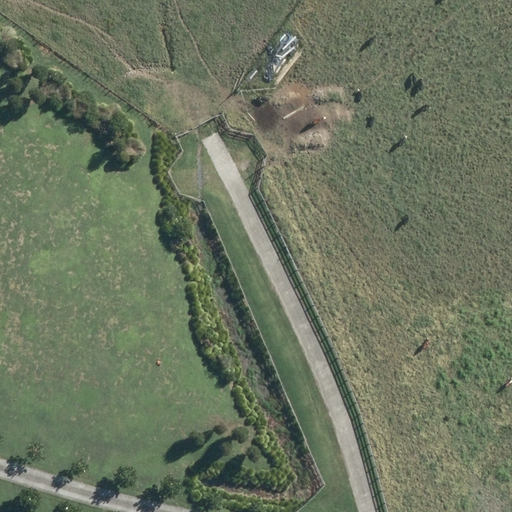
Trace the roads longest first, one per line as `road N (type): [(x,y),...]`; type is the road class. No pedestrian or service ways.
road 1 (unknown): [(354,511),(228,168)]
road 2 (unknown): [(264,511),(0,452)]
